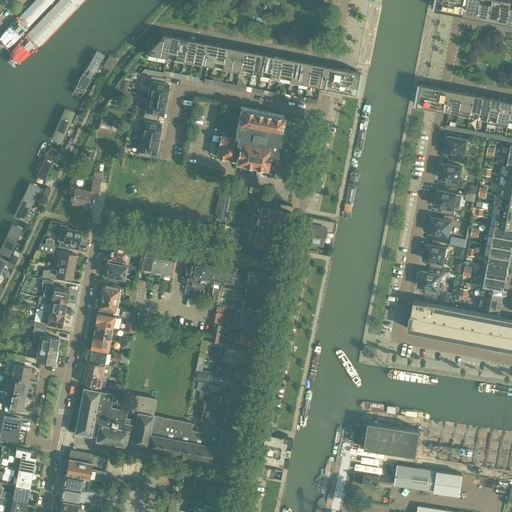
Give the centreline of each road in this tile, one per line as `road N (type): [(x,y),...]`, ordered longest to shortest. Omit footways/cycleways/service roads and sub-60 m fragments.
road 1 (residential): [(511,360),(398,338),(462,0)]
road 2 (residential): [(240,511),(291,269)]
road 3 (residential): [(322,113),(180,86),(166,158)]
road 4 (residential): [(291,269),(99,231)]
road 5 (residential): [(291,269),(322,113)]
road 6 (residential): [(71,369),(99,231)]
road 7 (residential): [(57,444),(28,439),(42,364),(71,369)]
